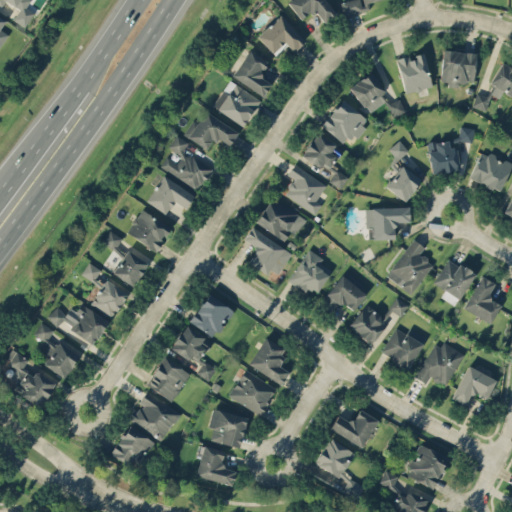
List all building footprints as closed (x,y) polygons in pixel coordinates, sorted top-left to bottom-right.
[(0,0),(0,4),(1,5),(4,0),(5,0),(20,8),(13,19),(25,26),(34,12),(25,7),(29,0),(0,0)] [(287,0),(301,17),(312,9),(323,23),(336,13),(325,0),(287,0)] [(345,0),(342,1),(345,15),(370,8),(369,1),(374,0),(345,0)] [(285,42),(293,51),(304,41),(279,14),(256,36),(273,53),(285,42)] [(0,45),(8,33),(0,28),(5,20),(0,16),(0,45)] [(268,62),(249,49),(231,75),(262,96),(270,84),(259,76),(268,62)] [(440,81),(449,81),(449,82),(476,84),(477,52),(441,50),(440,81)] [(404,93),(434,85),(425,52),(408,56),(408,55),(396,58),(404,93)] [(489,82),(511,95),(511,67),(501,61),(489,82)] [(379,94),(384,91),(372,71),(350,84),(367,112),(384,102),(379,94)] [(260,99),(229,79),(212,105),(242,126),(260,99)] [(493,93),(490,91),(487,96),(477,91),(470,104),(484,111),(493,93)] [(320,126),(342,142),(349,134),(355,138),(369,119),(340,98),(320,126)] [(404,112),(400,98),(387,102),(390,115),(404,112)] [(208,149),(216,137),(229,145),(238,132),(205,110),(196,123),(192,120),(184,133),(208,149)] [(457,139),(471,143),(474,128),(460,125),(457,139)] [(343,149),(315,132),(301,154),(332,173),(328,181),(341,188),(349,175),(333,166),(343,149)] [(161,167),(198,189),(212,167),(183,150),(188,141),(176,134),(168,147),(171,149),(161,167)] [(407,150),(399,139),(387,148),(396,159),(407,150)] [(432,174),(459,169),(455,146),(449,147),(448,139),(426,143),(432,174)] [(472,181),(503,189),(511,161),(480,152),(472,181)] [(287,174),(293,178),(283,193),(315,214),(321,204),(316,200),(326,185),(294,163),(287,174)] [(407,202),(424,179),(402,163),(385,186),(407,202)] [(165,213),(173,200),(185,208),(194,194),(162,174),(145,201),(165,213)] [(511,217),(511,193),(502,213),(511,217)] [(254,221),(287,243),(304,218),(272,196),(254,221)] [(409,221),(409,206),(365,207),(366,238),(398,237),(397,221),(409,221)] [(126,232),(156,251),(163,239),(162,239),(170,226),(140,208),(126,232)] [(278,274),(291,252),(250,226),(242,238),(257,247),(247,262),(266,274),(270,268),(278,274)] [(121,237),(109,229),(102,241),(114,248),(121,237)] [(412,293),(432,262),(419,254),(424,246),(411,238),(386,276),(412,293)] [(322,256),(306,248),(288,281),(306,291),(308,287),(318,292),(330,268),(319,262),(322,256)] [(112,272),(133,285),(147,262),(127,249),(112,272)] [(440,296),(454,305),(474,273),(448,257),(433,282),(445,289),(440,296)] [(81,273),(94,280),(100,269),(88,261),(81,273)] [(368,290),(343,271),(319,303),(331,312),(340,300),(353,310),(368,290)] [(494,282),(479,275),(462,308),(492,323),(501,304),(487,297),(494,282)] [(127,293),(105,279),(90,303),(112,317),(127,293)] [(225,318),(228,320),(234,309),(205,293),(189,322),(214,336),(225,318)] [(400,315),(408,304),(396,296),(388,307),(400,315)] [(388,322),(366,303),(347,325),(369,344),(388,322)] [(107,318),(82,305),(68,330),(94,343),(107,318)] [(67,316),(56,306),(46,316),(56,326),(67,316)] [(64,377),(79,353),(49,335),(53,329),(40,321),(33,333),(52,345),(41,363),(64,377)] [(211,340),(184,324),(170,347),(197,364),(211,340)] [(380,354),(410,368),(424,336),(408,328),(406,332),(393,327),(380,354)] [(288,371),(276,364),(285,349),(264,336),(247,364),(281,384),(288,371)] [(464,354),(438,338),(415,377),(425,383),(429,376),(445,386),(464,354)] [(54,382),(36,371),(32,376),(21,369),(28,359),(12,348),(4,359),(16,367),(9,377),(15,381),(11,388),(39,406),(54,382)] [(146,385),(173,401),(189,371),(162,356),(146,385)] [(208,380),(215,367),(201,359),(194,372),(208,380)] [(496,379),(466,365),(451,398),(465,405),(471,392),(487,399),(496,379)] [(276,389),(245,368),(228,394),(259,415),(276,389)] [(179,410),(144,391),(138,402),(128,420),(163,439),(179,410)] [(364,446),(377,418),(358,409),(352,422),(336,414),(329,430),(364,446)] [(241,445),(245,414),(210,410),(208,427),(212,427),(210,441),(241,445)] [(154,441),(127,424),(110,452),(136,468),(154,441)] [(314,462),(347,481),(342,490),(358,500),(366,487),(343,473),(354,452),(328,437),(314,462)] [(448,458),(420,443),(404,474),(433,488),(448,458)] [(225,450),(203,444),(194,475),(231,485),(235,469),(221,465),(225,450)] [(378,483),(393,489),(398,475),(383,469),(378,483)] [(398,493),(388,511),(389,511),(424,511),(430,501),(407,490),(404,496),(398,493)]
